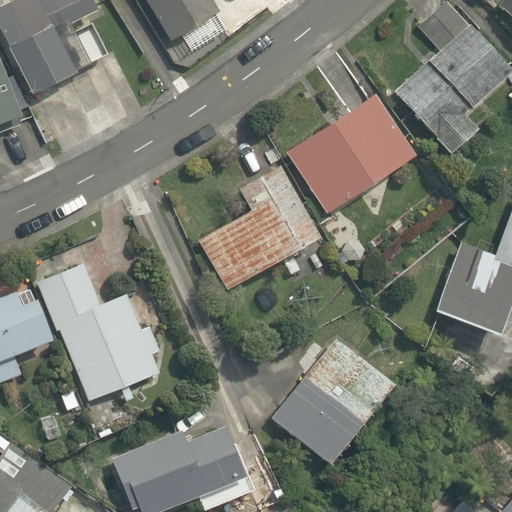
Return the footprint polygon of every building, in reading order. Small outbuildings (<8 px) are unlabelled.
[(98,0),(27,0),(0,13),(0,30),(37,107),(87,83),(63,34),(105,13),(98,0)] [(142,0),(165,38),(213,9),(207,0),(142,0)] [(500,64),(443,0),(438,0),(413,22),(436,48),(383,93),(436,154),(469,125),(452,105),(500,64)] [(511,0),(491,0),(487,5),(511,28),(511,0)] [(0,144),(31,131),(0,56),(0,144)] [(365,84),(274,144),(316,209),(408,149),(365,84)] [(309,232),(265,160),(232,180),(244,199),(187,233),(219,287),(309,232)] [(511,188),(508,187),(499,211),(484,206),(476,228),(484,231),(478,247),(452,237),(425,311),(481,332),(488,314),(498,318),(511,280),(511,188)] [(81,260),(29,278),(47,330),(53,328),(79,400),(149,375),(142,353),(158,347),(140,295),(123,301),(119,288),(94,297),(81,260)] [(0,379),(20,372),(10,347),(37,336),(14,278),(0,283),(0,379)] [(377,374),(328,337),(267,419),(316,455),(377,374)] [(173,429),(106,454),(127,511),(135,511),(187,493),(193,506),(244,487),(226,438),(218,441),(211,421),(175,435),(173,429)] [(43,511),(70,479),(14,435),(0,452),(0,511),(43,511)] [(511,511),(511,482),(490,511),(511,511)]
